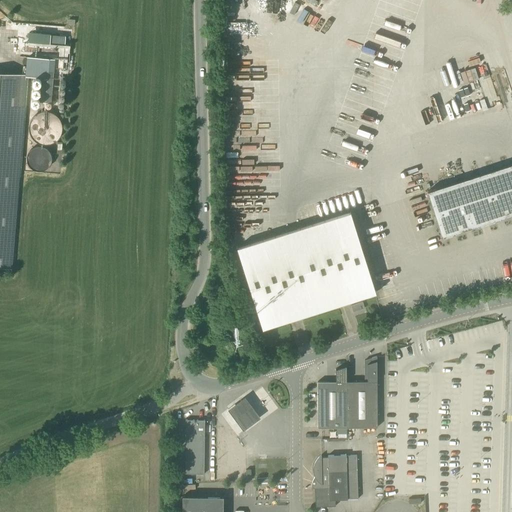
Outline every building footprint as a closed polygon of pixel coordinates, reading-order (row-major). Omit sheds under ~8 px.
[(0,268),(12,269),(27,75),(0,72),(0,268)] [(489,100),(498,98),(492,75),(483,77),(489,100)] [(43,77),(41,102),(51,103),(53,78),(43,77)] [(28,156),(34,170),(41,170),(55,165),(56,155),(53,146),(53,144),(62,141),(63,119),(55,119),(48,121),(57,122),(52,123),(52,128),(45,131),(41,130),(37,118),(35,146),(35,147),(29,149),(28,156)] [(511,214),(511,164),(432,190),(427,192),(442,238),(447,236),(460,232),(460,231),(473,227),(473,228),(511,214)] [(263,328),(374,293),(349,213),(238,248),(263,328)] [(352,312),(364,308),(362,302),(350,306),(352,312)] [(242,329),(232,332),(234,338),(244,334),(242,329)] [(346,382),(347,428),(361,428),(376,428),(376,362),(376,357),(364,361),(364,382),(346,382)] [(317,382),(318,428),(321,428),(347,428),(346,382),(346,367),(337,370),(337,382),(317,382)] [(259,422),(244,401),(227,414),(242,435),(259,422)] [(511,416),(379,422),(382,498),(511,493),(511,416)] [(204,475),(205,420),(185,420),(185,474),(204,475)] [(358,499),(357,455),(327,456),(328,458),(321,458),(321,457),(321,456),(318,457),(317,459),(315,462),(314,464),(313,467),(313,469),(313,472),(314,475),(315,478),(315,489),(314,489),(315,507),(335,507),(335,500),(347,500),(347,499),(358,499)] [(222,511),(223,497),(182,497),(181,511),(222,511)]
